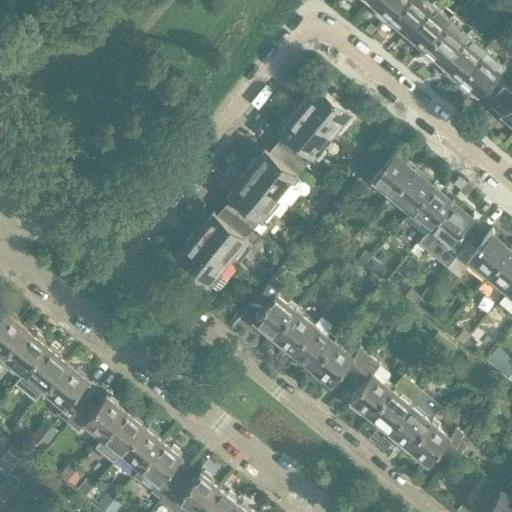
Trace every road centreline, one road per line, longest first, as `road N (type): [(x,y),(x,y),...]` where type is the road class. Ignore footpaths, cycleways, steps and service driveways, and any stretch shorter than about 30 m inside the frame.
road 1 (residential): [(109,258),(311,23),(327,27),(511,179)]
road 2 (residential): [(0,239),(327,511)]
road 3 (residential): [(428,511),(109,258)]
